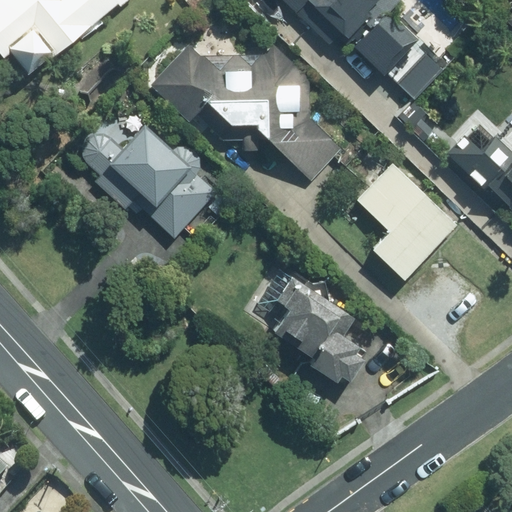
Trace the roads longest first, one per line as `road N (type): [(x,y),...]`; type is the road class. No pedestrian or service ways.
road 1 (unknown): [(256,1),(511,278)]
road 2 (secondary): [(0,333),(158,511)]
road 3 (residential): [(330,511),(511,383)]
